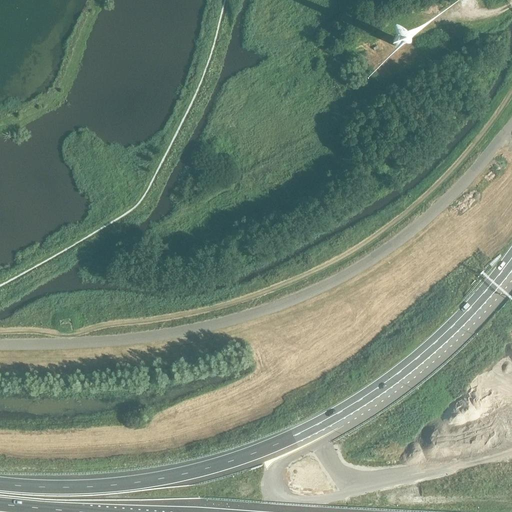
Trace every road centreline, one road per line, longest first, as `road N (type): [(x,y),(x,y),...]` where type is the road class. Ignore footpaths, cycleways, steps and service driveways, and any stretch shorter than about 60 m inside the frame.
road 1 (unknown): [(0,331),(71,334),(188,313),(306,275),(377,235),(444,178),(511,89)]
road 2 (motorway): [(511,263),(396,381),(271,448),(209,469),(119,483),(0,484)]
